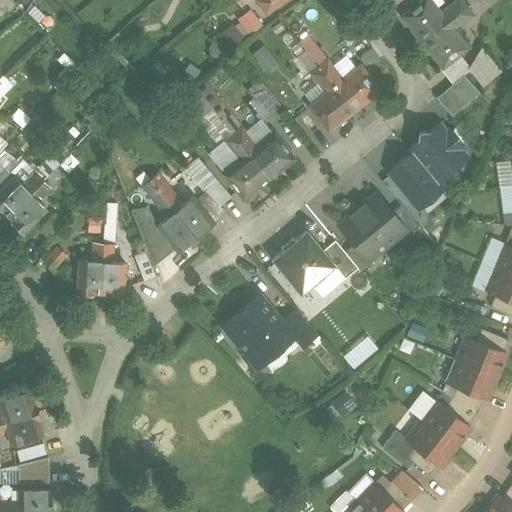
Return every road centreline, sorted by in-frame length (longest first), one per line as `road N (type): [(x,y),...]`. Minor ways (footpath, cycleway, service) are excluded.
road 1 (residential): [(351,0),(410,85),(145,318),(107,366),(86,428)]
road 2 (residential): [(0,264),(50,322),(86,428)]
road 3 (residential): [(511,403),(488,456),(444,511)]
